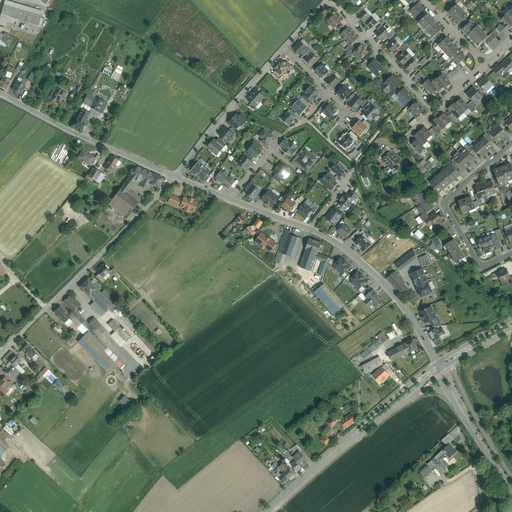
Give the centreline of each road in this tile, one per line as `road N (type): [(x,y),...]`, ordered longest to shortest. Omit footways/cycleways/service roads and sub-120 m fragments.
road 1 (residential): [(173,176),(0,353)]
road 2 (tertiary): [(438,366),(265,511)]
road 3 (residential): [(475,74),(435,109),(331,0)]
road 4 (residential): [(511,143),(444,200),(480,264),(511,253)]
road 5 (residential): [(173,176),(0,93)]
road 6 (residential): [(438,366),(380,280),(309,229)]
road 7 (residential): [(285,48),(173,176)]
road 8 (tertiary): [(511,490),(438,366)]
